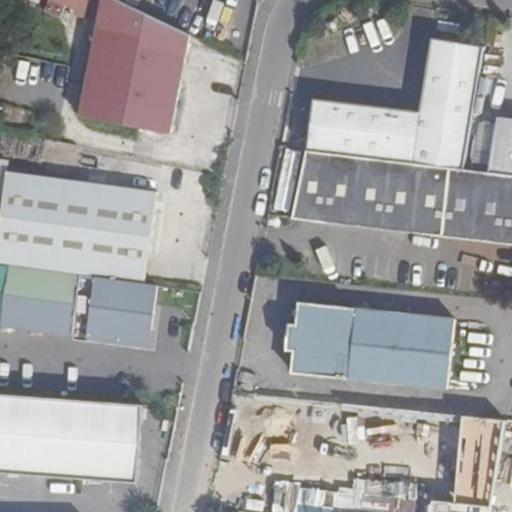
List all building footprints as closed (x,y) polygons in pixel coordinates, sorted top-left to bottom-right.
[(123,0),(105,0),(82,113),(173,132),(193,33),(123,0)] [(467,168),(488,46),(435,39),(428,90),(448,93),(445,115),(425,112),(319,97),(311,150),(467,168)] [(448,93),(428,90),(425,112),(445,115),(448,93)] [(511,123),(500,122),(492,171),(511,173),(511,123)] [(311,150),(302,218),(511,243),(511,173),(492,171),(467,168),(311,150)] [(11,171),(0,253),(0,262),(148,283),(161,192),(11,171)] [(148,283),(12,264),(4,324),(153,344),(161,284),(148,283)] [(461,318),(306,302),(304,325),(301,350),(299,372),(454,388),(461,318)] [(301,350),(304,325),(296,324),(293,349),(301,350)] [(147,404),(0,393),(0,470),(142,481),(147,404)] [(330,436),(339,414),(316,405),(307,427),(330,436)]
